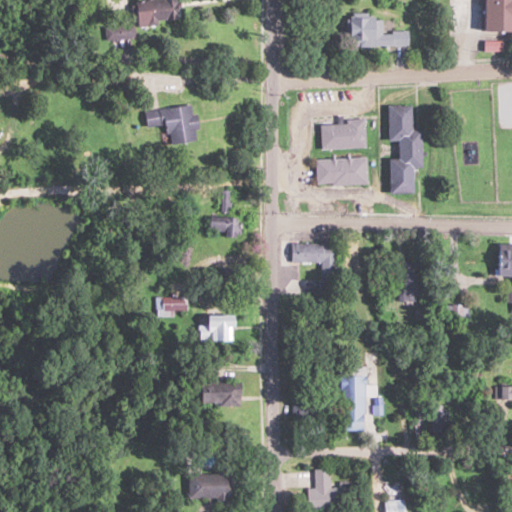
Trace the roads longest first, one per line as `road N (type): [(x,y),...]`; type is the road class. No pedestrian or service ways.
road 1 (residential): [(276,0),(276,511)]
road 2 (residential): [(271,224),(511,226)]
road 3 (residential): [(274,82),(511,65)]
road 4 (residential): [(274,453),(511,449)]
road 5 (residential): [(433,72),(425,224)]
